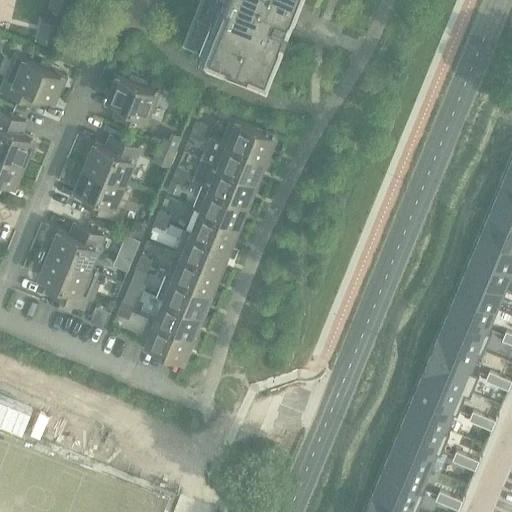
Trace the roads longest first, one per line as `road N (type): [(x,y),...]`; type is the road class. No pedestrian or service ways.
road 1 (secondary): [(289,511),(497,0)]
road 2 (residential): [(0,293),(96,56)]
road 3 (residential): [(0,324),(205,405)]
